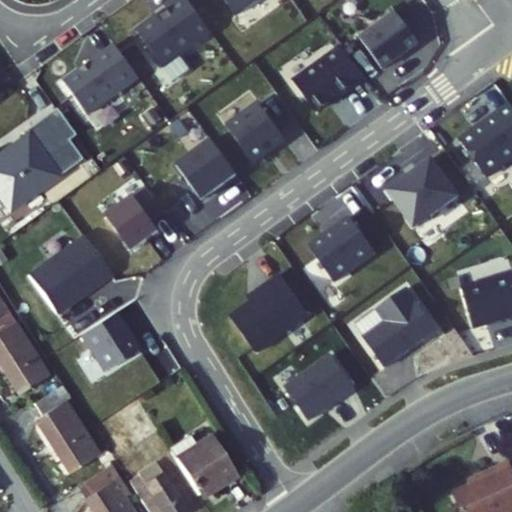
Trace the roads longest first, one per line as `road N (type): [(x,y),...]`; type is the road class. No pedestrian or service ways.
road 1 (residential): [(295,505),(182,338),(182,292),(194,272),(507,32)]
road 2 (unknown): [(439,403),(427,366),(345,231),(294,167),(185,44),(131,8),(94,1)]
road 3 (tertiary): [(295,505),(419,414),(511,377)]
road 4 (unknown): [(182,292),(109,184)]
